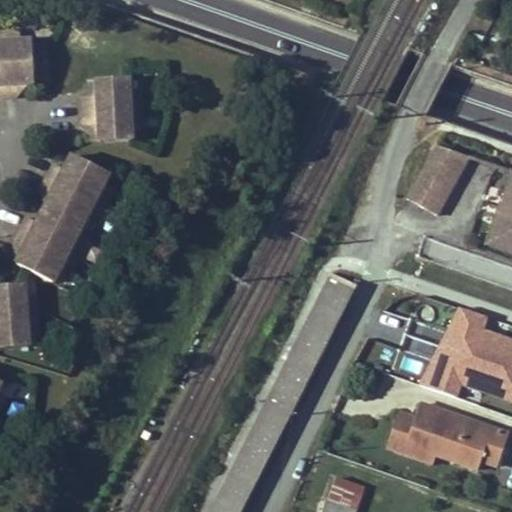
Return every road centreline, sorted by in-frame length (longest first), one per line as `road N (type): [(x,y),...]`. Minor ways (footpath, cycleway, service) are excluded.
road 1 (residential): [(263,511),(360,305),(395,150),(467,0)]
road 2 (secondary): [(187,0),(511,117)]
